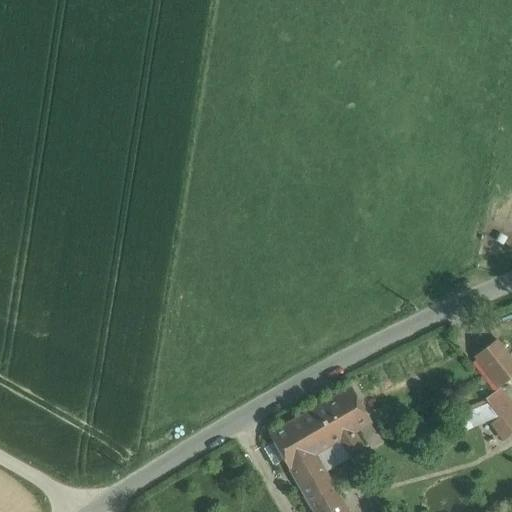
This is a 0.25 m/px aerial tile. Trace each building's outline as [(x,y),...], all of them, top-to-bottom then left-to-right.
[(511,360),(497,341),(477,357),(498,386),(511,375),(511,360)] [(511,430),(511,402),(498,386),(475,404),(502,438),(511,430)] [(371,423),(350,387),(322,403),(343,438),(353,433),(371,423)] [(322,403),(269,434),(289,469),(315,455),(339,441),(343,438),(322,403)] [(363,449),(353,433),(343,438),(339,441),(349,457),(363,449)] [(347,511),(315,455),(289,469),(313,511),(347,511)]
